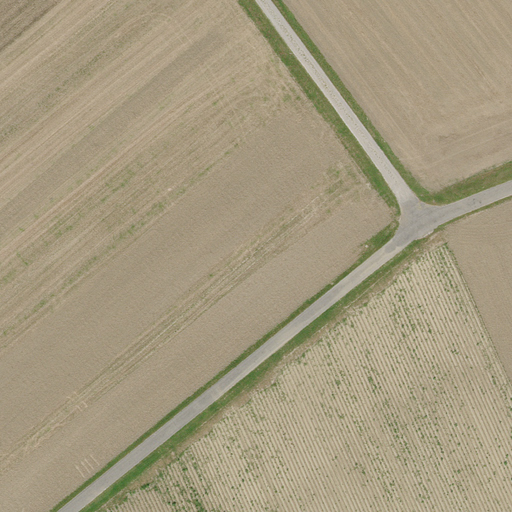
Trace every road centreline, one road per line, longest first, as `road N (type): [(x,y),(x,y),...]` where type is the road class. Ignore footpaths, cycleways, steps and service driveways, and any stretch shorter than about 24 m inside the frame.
road 1 (unclassified): [(511,193),(427,225),(72,511)]
road 2 (track): [(427,225),(262,0)]
